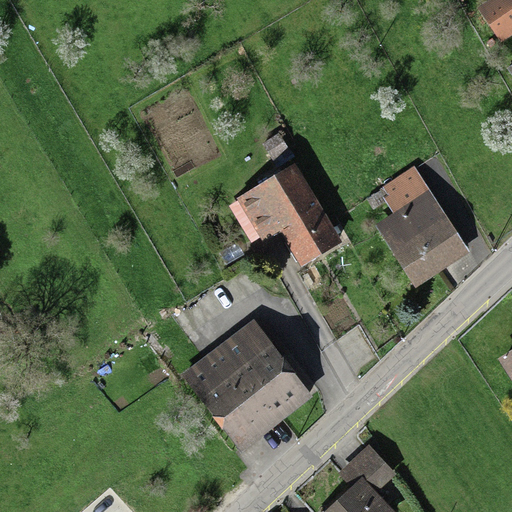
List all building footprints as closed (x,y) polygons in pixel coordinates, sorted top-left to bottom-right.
[(511,6),(508,0),(500,0),(480,12),(501,45),(511,37),(511,6)] [(337,246),(293,173),(241,204),(264,241),(280,231),(302,268),(337,246)] [(251,329),(184,379),(237,448),(303,397),(251,329)] [(511,360),(500,368),(511,385),(511,360)] [(362,487),(373,498),(393,479),(370,453),(339,482),(352,496),(362,487)] [(352,496),(334,511),(385,511),(373,498),(362,487),(352,496)]
